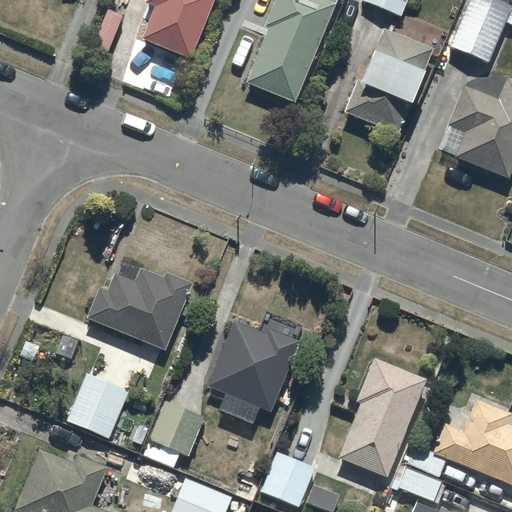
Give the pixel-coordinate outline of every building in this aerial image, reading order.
[(188,67),(215,0),(148,0),(143,12),(153,16),(140,47),(188,67)] [(332,13),(299,0),(276,0),(261,36),(266,38),(245,91),(294,110),(332,13)] [(408,0),(362,0),(360,7),(399,23),(408,0)] [(468,3),(447,56),(484,72),(507,20),(468,3)] [(121,24),(105,17),(90,55),(105,61),(121,24)] [(431,58),(380,38),(360,89),(355,87),(341,122),(396,143),(404,122),(408,124),(421,90),(418,89),(431,58)] [(511,174),(511,90),(504,87),(496,105),(462,92),(437,156),(454,163),(453,167),(507,188),(511,174)] [(103,252),(107,232),(86,226),(81,247),(103,252)] [(165,348),(191,279),(164,268),(161,274),(121,259),(116,271),(112,270),(106,286),(97,282),(84,316),(165,348)] [(265,329),(233,316),(206,382),(225,390),(219,406),(254,419),(260,402),(271,407),(299,335),(267,323),(265,329)] [(424,374),(373,353),(356,397),(361,399),(339,453),(385,472),(424,374)] [(127,387),(86,369),(66,416),(107,434),(127,387)] [(510,408),(476,395),(462,427),(443,420),(433,448),(414,441),(398,484),(434,498),(442,478),(438,477),(446,457),(511,481),(511,421),(506,419),(510,408)] [(202,414),(162,398),(149,435),(187,450),(202,414)] [(73,458),(39,444),(12,505),(28,511),(124,511),(115,508),(114,510),(92,500),(105,461),(76,450),(73,458)] [(313,463),(275,450),(260,489),(300,501),(313,463)] [(223,511),(231,494),(184,474),(168,511),(223,511)] [(448,510),(414,497),(409,511),(465,511),(450,506),(448,510)]
